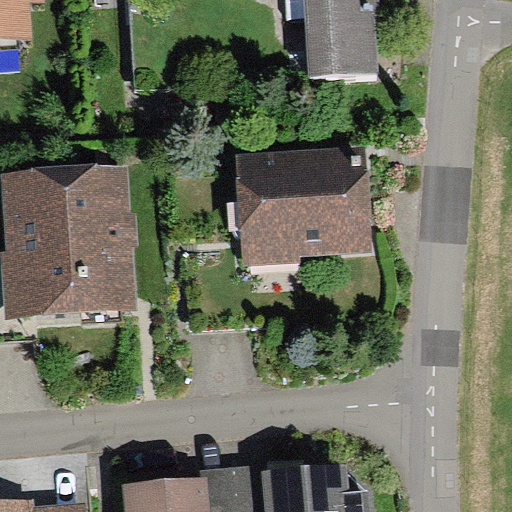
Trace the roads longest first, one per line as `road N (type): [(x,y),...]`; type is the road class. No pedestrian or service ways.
road 1 (residential): [(0,437),(433,400)]
road 2 (residential): [(433,400),(459,19)]
